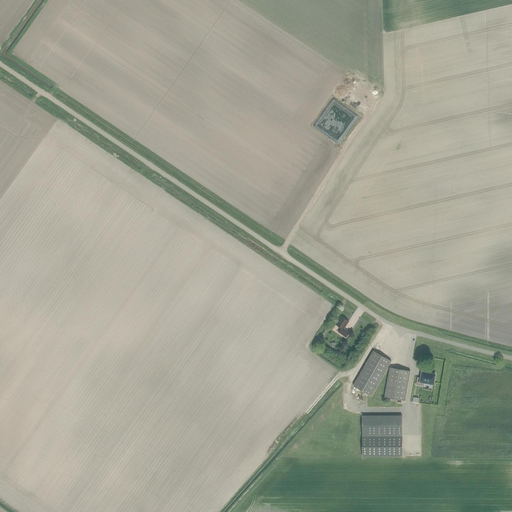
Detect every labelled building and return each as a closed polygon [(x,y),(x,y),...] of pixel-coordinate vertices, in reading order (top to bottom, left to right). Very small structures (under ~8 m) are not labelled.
[(349,321),(342,317),(340,320),(339,319),(335,324),(341,328),(338,332),(343,336),(347,331),(344,329),(349,321)] [(353,386),(371,396),(391,361),(373,351),(353,386)] [(385,398),(405,401),(410,371),(390,368),(385,398)] [(434,384),(435,374),(422,372),(421,378),(418,377),(416,385),(424,386),(424,383),(434,384)] [(402,415),(362,415),(362,436),(361,455),(402,456),(402,435),(402,415)]
